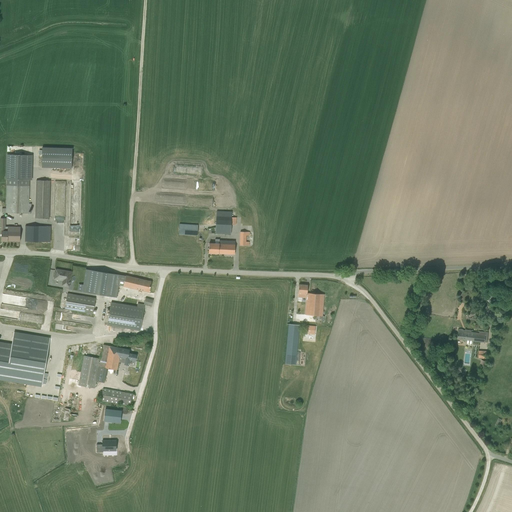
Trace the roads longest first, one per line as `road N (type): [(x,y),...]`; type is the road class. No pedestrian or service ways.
road 1 (track): [(145,0),(133,266)]
road 2 (unclassified): [(488,456),(356,286)]
road 3 (unclassified): [(163,269),(155,340),(127,448)]
road 4 (unclassified): [(342,279),(163,269)]
road 5 (unclassified): [(511,265),(342,279)]
road 6 (unclassified): [(163,269),(0,253)]
